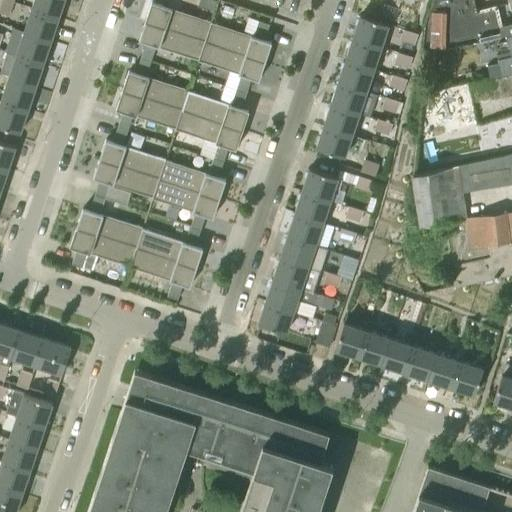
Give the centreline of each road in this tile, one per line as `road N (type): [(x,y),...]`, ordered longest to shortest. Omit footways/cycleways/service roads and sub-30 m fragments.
road 1 (residential): [(218,349),(328,0)]
road 2 (residential): [(511,450),(218,349)]
road 3 (residential): [(10,282),(98,0)]
road 4 (residential): [(54,511),(116,316)]
